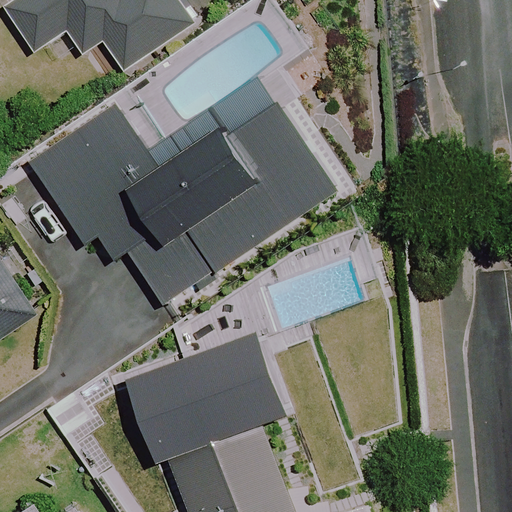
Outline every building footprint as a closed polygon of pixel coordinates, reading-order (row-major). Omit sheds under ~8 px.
[(23,0),(12,7),(42,52),(75,30),(90,52),(110,39),(131,71),(202,25),(186,0),(23,0)] [(134,268),(147,288),(158,281),(176,310),(196,297),(362,192),(293,83),(244,114),(167,163),(128,101),(40,157),(28,165),(88,261),(106,249),(122,275),(134,268)] [(28,177),(9,189),(1,176),(0,176),(0,212),(12,232),(29,221),(46,247),(65,235),(28,177)] [(0,348),(46,321),(2,250),(0,250),(0,348)] [(198,359),(182,325),(152,338),(167,373),(198,359)] [(297,511),(274,409),(175,432),(192,511),(381,511),(380,508),(366,511),(297,511)] [(132,511),(83,436),(65,448),(55,432),(28,449),(39,466),(0,491),(0,511),(132,511)]
